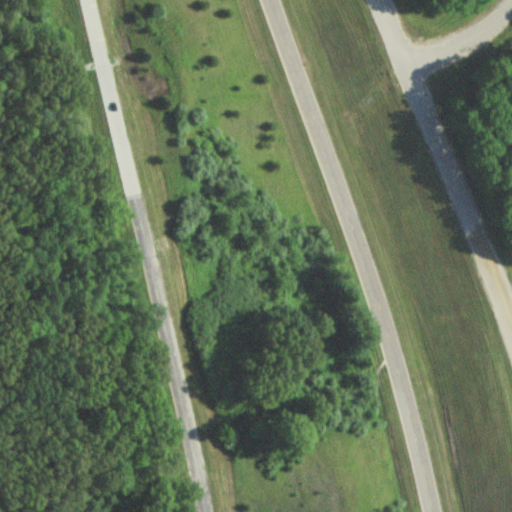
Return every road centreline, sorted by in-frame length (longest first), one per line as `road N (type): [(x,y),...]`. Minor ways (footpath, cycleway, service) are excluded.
road 1 (residential): [(87,0),(203,511)]
road 2 (residential): [(511,317),(380,0)]
